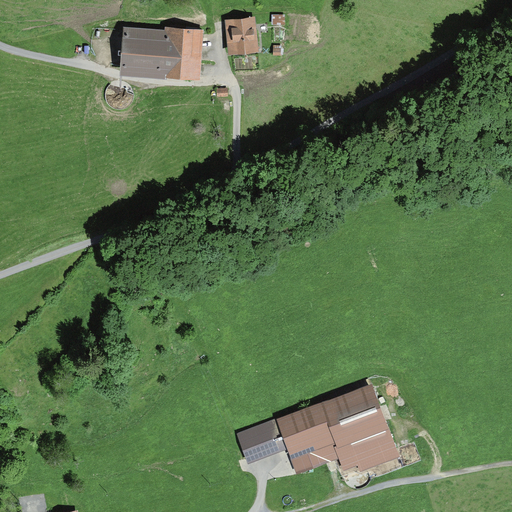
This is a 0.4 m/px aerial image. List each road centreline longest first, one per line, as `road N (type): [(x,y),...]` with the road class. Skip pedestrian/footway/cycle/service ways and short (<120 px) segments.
road 1 (unclassified): [(0,275),(163,218),(511,3)]
road 2 (track): [(229,180),(238,116),(231,81),(133,79),(0,46)]
road 3 (track): [(304,511),(389,484),(511,466)]
